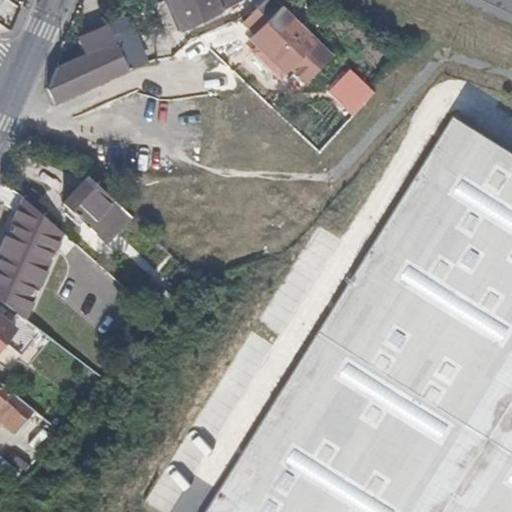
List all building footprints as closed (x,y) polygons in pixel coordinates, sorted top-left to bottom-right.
[(178,0),(177,0),(167,4),(180,33),(191,28),(178,0)] [(244,0),(178,0),(191,28),(244,0)] [(300,27),(271,0),(265,0),(246,22),(258,32),(255,35),(256,36),(277,52),(278,54),(288,42),(300,27)] [(315,41),(300,27),(288,42),(292,46),(296,41),(307,52),(315,41)] [(110,36),(107,29),(77,42),(81,50),(110,36)] [(110,36),(81,50),(85,58),(53,72),(45,92),(53,108),(127,75),(110,36)] [(256,36),(250,44),(271,61),(277,52),(256,36)] [(315,41),(307,52),(321,65),(331,55),(315,41)] [(207,511),(511,511),(511,150),(455,116),(207,511)] [(89,181),(64,208),(104,246),(129,219),(89,181)] [(11,192),(3,204),(16,213),(12,218),(20,221),(31,205),(11,192)] [(74,254),(47,232),(21,263),(50,286),(74,254)] [(0,252),(0,269),(5,272),(12,260),(0,252)] [(65,270),(50,289),(79,313),(94,294),(65,270)] [(177,304),(165,293),(148,311),(161,322),(177,304)] [(41,305),(29,321),(106,379),(124,355),(64,309),(56,317),(41,305)] [(0,349),(16,331),(0,318),(0,349)] [(0,419),(0,420),(0,419),(0,426),(14,437),(32,415),(0,389),(0,419)] [(59,436),(42,422),(29,438),(45,451),(59,436)] [(29,438),(25,435),(12,452),(30,467),(45,451),(29,438)]
